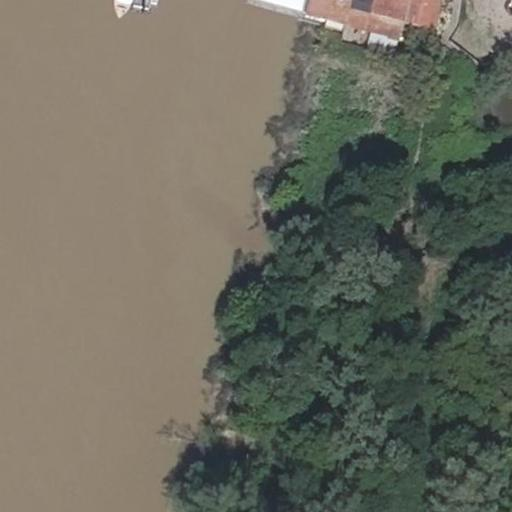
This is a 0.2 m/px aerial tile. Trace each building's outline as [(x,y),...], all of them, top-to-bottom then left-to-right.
[(277,13),(278,0),(255,0),(252,17),(249,26),(273,33),(277,13)] [(307,0),(278,0),(277,13),(273,33),(298,39),(307,0)] [(351,36),(397,49),(403,7),(373,1),(372,0),(311,0),(301,42),(347,53),(349,43),(351,36)] [(419,53),(425,0),(406,0),(406,7),(403,7),(397,49),(419,53)] [(443,3),(426,0),(425,0),(419,53),(435,56),(438,38),(436,35),(443,3)]
